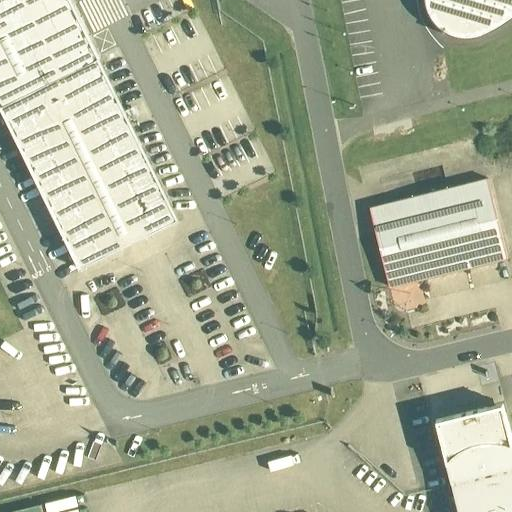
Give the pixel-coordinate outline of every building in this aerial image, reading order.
[(69,0),(0,0),(0,112),(84,275),(185,223),(69,0)] [(511,0),(436,0),(436,5),(450,34),(475,45),(509,38),(511,35),(511,0)] [(486,176),(373,206),(393,285),(507,255),(486,176)] [(424,306),(424,292),(397,293),(397,307),(424,306)] [(444,462),(457,511),(511,511),(511,445),(488,442),(463,447),(444,462)]
